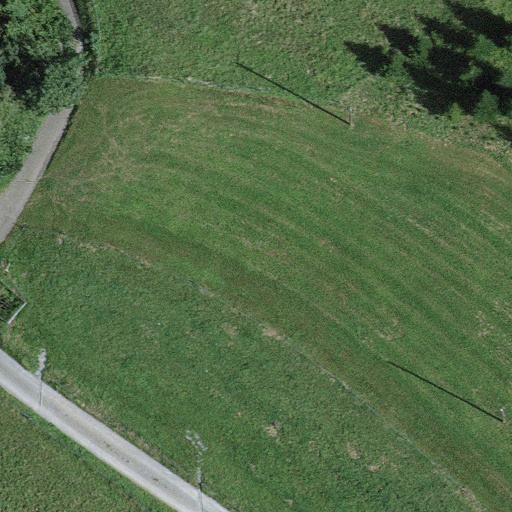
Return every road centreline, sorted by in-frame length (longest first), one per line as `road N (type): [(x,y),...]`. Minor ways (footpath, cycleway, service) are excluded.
road 1 (track): [(0,358),(204,511)]
road 2 (track): [(64,0),(77,43),(71,70),(0,232)]
